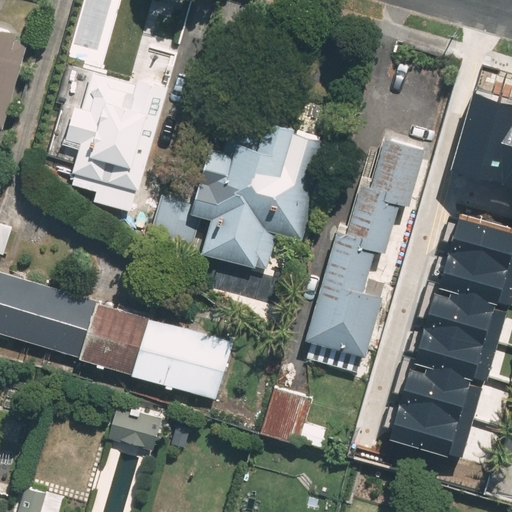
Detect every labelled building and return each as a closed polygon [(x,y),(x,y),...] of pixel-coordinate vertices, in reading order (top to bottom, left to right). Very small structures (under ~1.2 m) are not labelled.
[(33,29),(0,18),(0,119),(4,121),(33,29)] [(137,209),(180,42),(143,33),(132,76),(79,62),(55,159),(79,166),(75,182),(99,188),(96,198),(137,209)] [(511,178),(511,106),(473,95),(454,161),(511,178)] [(238,143),(214,136),(194,203),(215,209),(205,247),(267,265),(278,228),(301,235),(333,125),(269,106),(261,133),(242,128),(238,143)] [(348,219),(341,217),(302,350),(364,369),(388,287),(369,282),(380,244),(394,248),(408,200),(414,202),(431,141),(386,128),(373,174),(362,171),(348,219)] [(17,216),(0,211),(0,251),(7,254),(17,216)] [(463,464),(511,301),(511,231),(458,216),(390,442),(463,464)] [(235,331),(155,309),(102,294),(0,264),(0,329),(85,353),(138,368),(218,391),(235,331)] [(317,393),(277,381),(262,429),(317,445),(325,420),(310,415),(317,393)] [(169,415),(122,403),(114,435),(161,447),(169,415)] [(54,511),(61,487),(27,478),(18,511),(54,511)]
